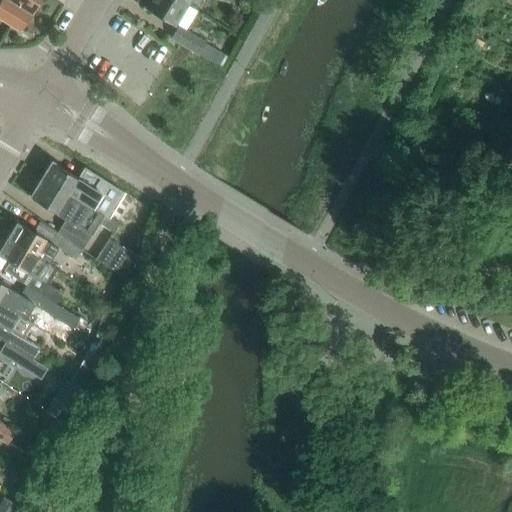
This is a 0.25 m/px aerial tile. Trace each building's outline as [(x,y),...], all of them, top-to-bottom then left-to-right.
[(12,0),(0,0),(0,16),(21,29),(31,12),(12,0)] [(12,0),(31,12),(38,0),(12,0)] [(173,25),(186,4),(178,0),(149,0),(145,7),(173,25)] [(179,25),(172,37),(199,53),(219,65),(226,53),(206,42),(206,41),(179,25)] [(51,162),(43,175),(83,201),(108,217),(124,193),(100,178),(85,169),(79,179),(51,162)] [(83,201),(43,175),(30,196),(65,218),(58,230),(78,245),(82,248),(99,221),(114,231),(119,223),(83,201)] [(71,256),(78,245),(58,230),(51,242),(16,220),(6,236),(48,262),(57,246),(71,256)] [(6,236),(0,245),(0,252),(11,260),(5,270),(27,284),(27,283),(56,301),(63,291),(49,283),(58,268),(48,262),(6,236)] [(134,284),(140,258),(109,239),(96,258),(126,279),(134,284)] [(56,302),(56,301),(27,283),(27,284),(21,294),(0,281),(0,301),(19,313),(25,317),(34,303),(73,327),(80,316),(56,302)] [(10,328),(19,313),(0,301),(0,337),(6,341),(6,340),(33,357),(39,346),(10,328)] [(6,340),(6,341),(0,349),(0,352),(41,378),(42,375),(48,367),(32,357),(33,357),(6,340)] [(86,354),(70,381),(79,388),(95,359),(86,354)] [(70,381),(48,367),(42,375),(62,388),(52,403),(68,412),(80,388),(79,388),(70,381)] [(0,437),(8,442),(15,430),(0,420),(0,437)] [(38,440),(36,444),(46,450),(47,451),(50,446),(53,439),(42,433),(38,440)] [(30,442),(24,451),(30,455),(36,446),(30,442)] [(0,511),(11,511),(18,503),(17,502),(0,492),(0,511)]
